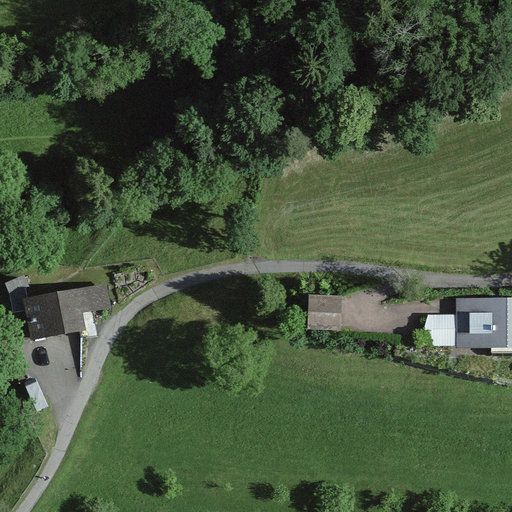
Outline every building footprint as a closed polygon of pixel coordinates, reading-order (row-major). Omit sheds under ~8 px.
[(25,275),(6,282),(13,300),(32,292),(25,275)] [(106,284),(28,296),(34,336),(88,328),(85,310),(109,306),(106,284)] [(342,295),(311,293),(308,330),(340,332),(342,295)] [(511,296),(457,297),(457,314),(457,345),(511,345),(511,296)] [(457,345),(457,314),(429,314),(425,330),(429,347),(457,345)]
